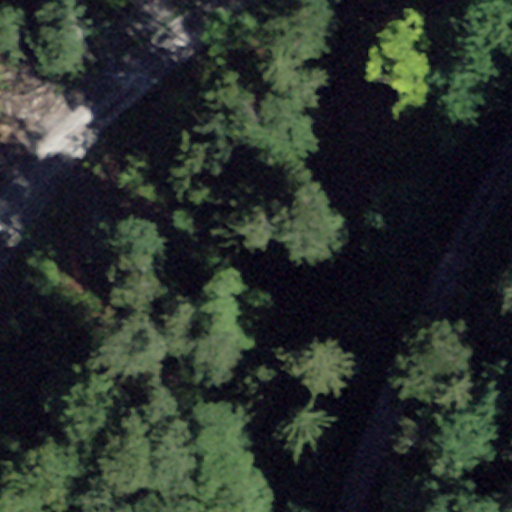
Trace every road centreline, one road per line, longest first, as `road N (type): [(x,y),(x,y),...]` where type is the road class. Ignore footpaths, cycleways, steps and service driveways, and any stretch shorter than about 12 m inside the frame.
road 1 (track): [(511,178),(386,419),(353,511)]
road 2 (track): [(0,222),(266,0)]
